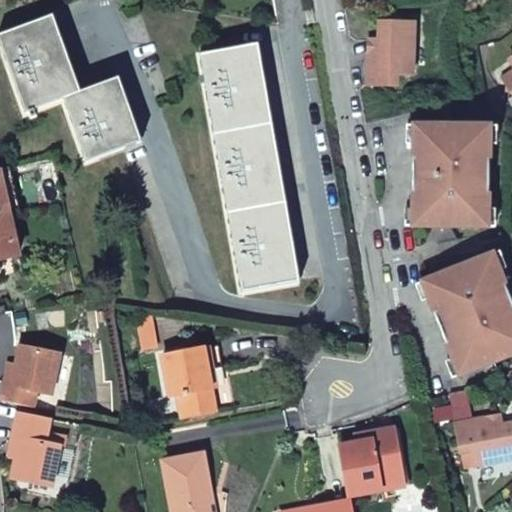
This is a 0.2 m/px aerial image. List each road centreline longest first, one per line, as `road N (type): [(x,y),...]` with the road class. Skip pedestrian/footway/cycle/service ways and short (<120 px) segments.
road 1 (residential): [(288,0),(338,295),(278,309),(204,287),(102,0)]
road 2 (residential): [(325,0),(384,367),(342,388)]
